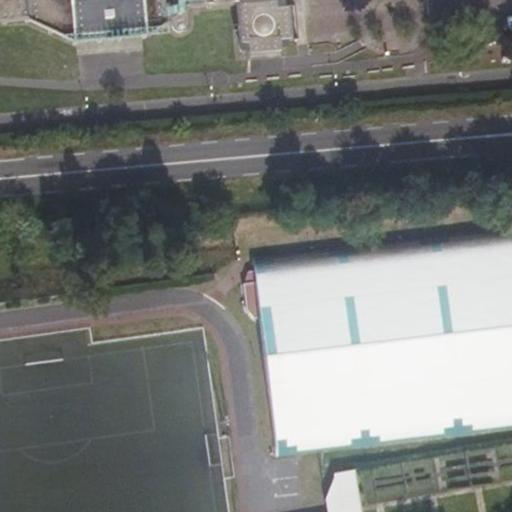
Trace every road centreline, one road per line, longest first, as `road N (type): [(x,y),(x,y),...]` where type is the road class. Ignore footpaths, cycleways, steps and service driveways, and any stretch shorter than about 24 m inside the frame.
road 1 (residential): [(0,123),(511,76)]
road 2 (secondary): [(466,137),(0,183)]
